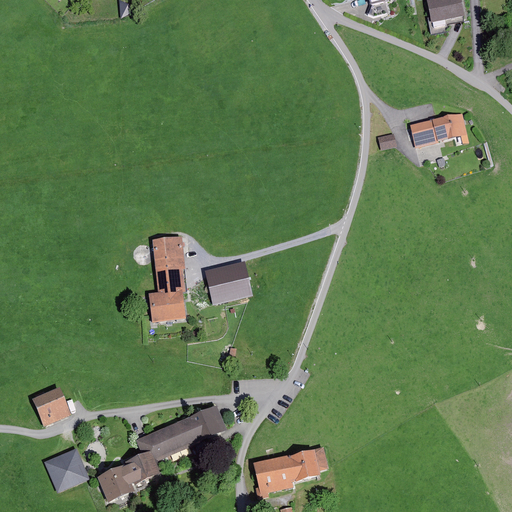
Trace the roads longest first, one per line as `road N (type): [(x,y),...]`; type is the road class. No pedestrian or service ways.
road 1 (unclassified): [(322,14),(364,90),(363,166),(299,364),(243,449)]
road 2 (track): [(224,398),(91,416),(58,430)]
